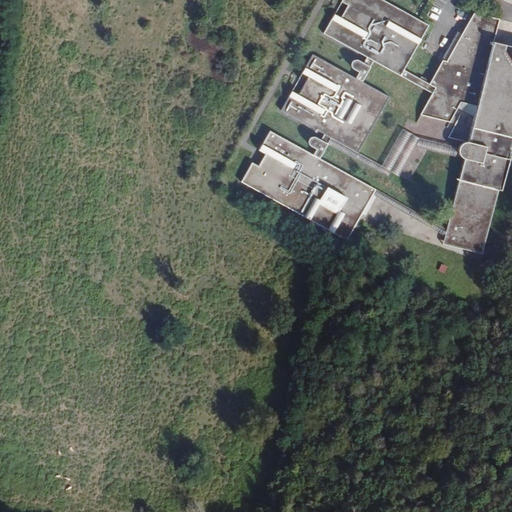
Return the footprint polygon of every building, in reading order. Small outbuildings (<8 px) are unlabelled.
[(384,59),(407,14),(381,0),(323,0),(319,8),(313,5),(302,24),(347,48),(343,54),(338,51),(335,51),(333,52),(332,53),(331,54),(331,56),(331,58),(332,59),(333,61),(336,62),(338,63),(335,69),(291,46),(281,65),(287,69),(278,87),(271,83),(261,103),(305,126),(302,132),(296,130),(294,130),(293,130),(291,131),(290,132),(289,133),(289,134),(290,136),(291,138),(292,139),(297,142),(294,148),(249,125),(239,144),(246,147),(239,160),(233,157),(223,176),(330,232),(357,181),(300,151),(312,129),(340,144),(369,87),(342,72),(353,51),(413,82),(402,104),(432,111),(439,97),(442,91),(459,94),(456,106),(450,131),(455,132),(452,149),(448,149),(446,148),(430,220),(435,221),(433,231),(451,234),(450,238),(464,240),(469,222),(471,220),(480,178),(485,179),(492,147),(488,146),(498,103),(506,67),(502,66),(504,59),(496,57),(492,49),(495,34),(473,29),(478,6),(453,1),(442,22),(427,50),(423,49),(410,73),(407,72),(400,68),(384,59)] [(427,50),(442,22),(437,20),(422,49),(423,49),(427,50)] [(506,67),(511,40),(511,38),(495,34),(492,49),(496,57),(504,59),(502,66),(506,67)] [(456,106),(459,94),(442,91),(439,97),(456,106)] [(488,146),(503,104),(498,103),(488,146)] [(452,149),(455,132),(450,131),(449,130),(447,131),(445,132),(443,133),(441,135),(441,137),(440,140),(440,142),(441,143),(442,145),(444,147),(446,148),(448,149),(452,149)] [(451,234),(433,231),(435,221),(430,220),(426,234),(466,243),(471,220),(469,222),(464,240),(450,238),(451,234)]
